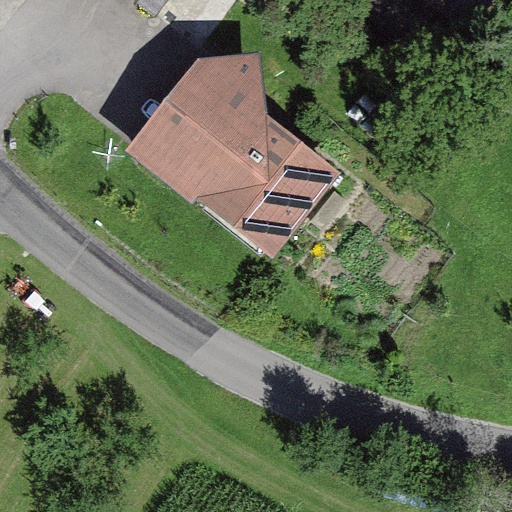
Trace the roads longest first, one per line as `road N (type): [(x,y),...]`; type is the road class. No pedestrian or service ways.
road 1 (tertiary): [(0,196),(156,316),(294,390),(342,410),(511,447)]
road 2 (unknown): [(0,86),(28,70),(149,36),(208,0)]
